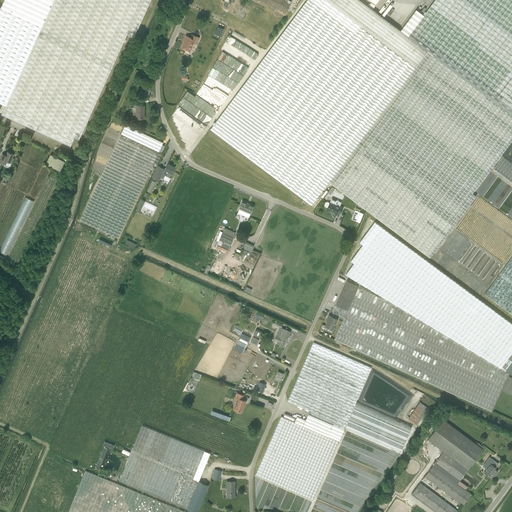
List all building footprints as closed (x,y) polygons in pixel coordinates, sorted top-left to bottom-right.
[(2,0),(0,6),(0,104),(4,106),(0,115),(73,148),(125,35),(132,38),(149,0),(2,0)] [(511,0),(434,0),(423,15),(416,10),(400,31),(359,0),(307,0),(210,129),(311,205),(329,182),(430,258),(476,196),(472,193),(511,140),(511,0)] [(256,0),(286,13),(291,1),(288,0),(256,0)] [(220,37),(223,29),(217,26),(214,35),(220,37)] [(224,42),(250,56),(252,51),(251,50),(253,46),(258,49),(260,45),(233,30),(230,36),(228,35),(224,42)] [(186,38),(181,48),(189,52),(193,43),(196,44),(199,38),(192,35),(191,38),(186,36),(185,38),(186,38)] [(209,77),(234,89),(245,65),(251,68),(255,59),(224,43),(221,50),(209,77)] [(186,90),(177,106),(208,123),(224,97),(220,94),(222,90),(206,80),(197,96),(186,90)] [(144,119),(144,106),(136,106),(136,118),(144,119)] [(125,125),(80,220),(118,238),(163,143),(125,125)] [(2,155),(0,158),(0,162),(6,165),(7,161),(10,163),(12,163),(13,159),(12,158),(14,154),(7,152),(6,156),(4,156),(2,155)] [(50,155),(46,164),(60,171),(65,162),(50,155)] [(511,164),(502,157),(493,169),(511,183),(511,164)] [(163,179),(165,175),(169,178),(172,173),(175,167),(168,164),(165,170),(162,174),(163,174),(161,178),(163,179)] [(9,256),(32,201),(24,197),(1,252),(9,256)] [(254,206),(242,201),(239,209),(238,213),(249,217),(250,214),(251,214),(254,206)] [(327,207),(326,211),(336,215),(338,212),(341,213),(343,208),(330,202),(329,203),(327,202),(325,202),(324,205),(325,206),(327,207)] [(359,212),(355,210),(351,219),(356,221),(359,212)] [(511,323),(375,222),(360,242),(363,245),(351,261),(354,263),(346,275),(387,300),(473,351),(505,371),(505,370),(502,367),(504,364),(508,367),(511,361),(511,323)] [(234,237),(222,232),(217,245),(216,248),(220,250),(221,247),(228,250),(234,237)] [(100,239),(99,241),(110,247),(111,245),(100,239)] [(243,248),(251,252),(254,245),(246,242),(243,248)] [(511,256),(484,294),(511,314),(511,256)] [(347,310),(358,287),(359,286),(347,280),(336,305),(347,310)] [(503,386),(504,384),(508,374),(470,350),(384,299),(358,287),(347,310),(336,305),(332,312),(344,318),(334,339),(491,411),(503,386)] [(328,319),(325,326),(333,329),(338,319),(329,315),(327,318),(328,319)] [(233,330),(240,334),(243,329),(235,325),(233,330)] [(253,335),(260,338),(263,332),(256,329),(253,335)] [(290,332),(286,330),(283,329),(280,337),(277,336),(274,340),(277,342),(277,344),(283,347),(290,332)] [(238,339),(236,343),(246,348),(247,344),(251,338),(241,333),(238,339)] [(255,475),(313,500),(371,368),(313,343),(287,401),(309,411),(305,420),(297,416),(294,422),(281,416),(255,475)] [(502,367),(505,370),(511,375),(511,361),(508,367),(504,364),(502,367)] [(284,374),(278,371),(274,380),(280,382),(284,374)] [(199,380),(201,375),(194,372),(192,378),(199,380)] [(504,384),(503,386),(504,386),(502,391),(511,395),(511,393),(511,377),(508,376),(504,384)] [(242,400),(243,396),(237,393),(235,398),(237,399),(233,409),(241,412),(245,401),(242,400)] [(420,402),(408,419),(416,425),(428,408),(420,402)] [(461,505),(463,506),(471,495),(457,484),(483,449),(442,420),(427,440),(439,448),(443,451),(425,476),(462,504),(461,505)] [(119,481),(187,509),(199,481),(210,454),(142,426),(119,481)] [(367,483),(376,486),(378,483),(394,461),(396,455),(353,440),(345,434),(341,445),(339,447),(337,453),(349,458),(354,461),(368,466),(367,470),(366,472),(364,476),(369,477),(367,483)] [(487,476),(491,478),(494,474),(495,475),(498,471),(493,467),(494,466),(490,463),(484,471),(488,474),(487,476)] [(219,481),(221,471),(215,469),(212,479),(219,481)] [(185,511),(155,499),(85,471),(68,511),(185,511)] [(199,481),(187,509),(194,511),(196,511),(208,485),(199,481)] [(436,511),(458,511),(420,483),(412,493),(436,511)]
